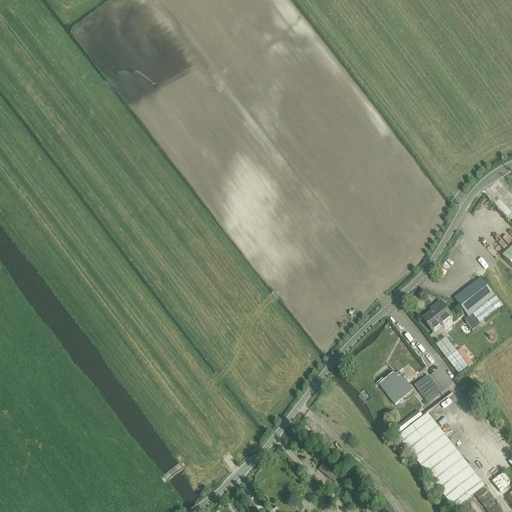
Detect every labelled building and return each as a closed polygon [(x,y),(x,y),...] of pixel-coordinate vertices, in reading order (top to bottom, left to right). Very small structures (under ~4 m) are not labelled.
[(511,250),(503,259),(511,268),(511,250)] [(482,280),(481,280),(455,301),(469,319),(476,329),(503,307),(482,280)] [(433,335),(453,320),(441,305),(434,310),(436,312),(423,321),(433,335)] [(473,332),(476,329),(469,319),(465,322),(473,332)] [(437,347),(459,376),(469,368),(469,369),(474,365),(462,350),(457,353),(447,339),(437,347)] [(406,382),(406,381),(406,380),(405,379),(404,378),(403,378),(402,378),(400,376),(395,377),(395,376),(384,383),(400,403),(413,393),(406,383),(406,382)] [(440,393),(429,377),(415,387),(427,403),(440,393)] [(484,410),(459,378),(455,381),(479,413),(484,410)] [(418,413),(413,417),(417,423),(423,419),(418,413)] [(455,511),(485,488),(428,417),(399,440),(455,511)] [(482,423),(488,432),(496,427),(489,418),(482,423)] [(509,462),(511,459),(511,447),(503,454),(509,462)] [(503,493),(511,486),(511,480),(505,473),(494,482),(503,493)] [(500,511),(483,490),(475,496),(487,511),(500,511)] [(363,494),(357,498),(363,505),(369,501),(363,494)]
